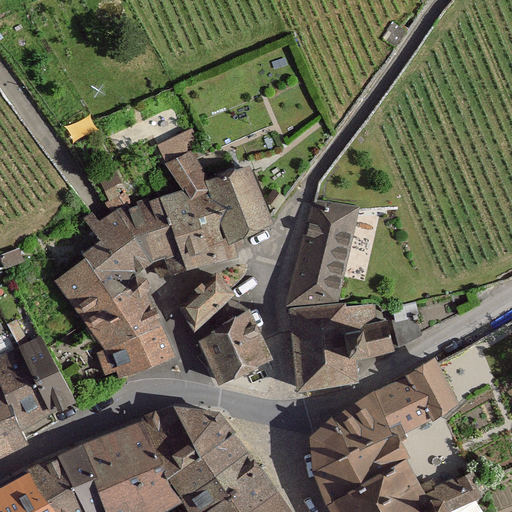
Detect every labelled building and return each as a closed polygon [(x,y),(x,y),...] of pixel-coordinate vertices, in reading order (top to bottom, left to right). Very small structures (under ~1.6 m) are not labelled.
[(99,245),(58,282),(89,327),(71,343),(91,369),(105,361),(124,386),(176,359),(140,278),(153,266),(170,291),(246,254),(275,232),(253,168),(122,208),(102,224),(92,213),(86,220),(99,245)] [(120,171),(104,179),(117,204),(132,196),(120,171)] [(365,209),(317,199),(290,304),(348,299),(365,209)] [(217,275),(181,307),(198,334),(236,301),(217,275)] [(375,302),(288,305),(297,385),(360,376),(355,355),(396,346),(388,316),(383,317),(375,302)] [(249,311),(201,344),(220,385),(272,361),(249,311)] [(0,377),(1,380),(0,380),(0,453),(33,436),(27,425),(58,409),(63,419),(85,407),(46,333),(0,357),(0,377)] [(473,409),(444,358),(380,391),(341,412),(315,437),(323,472),(337,506),(340,511),(486,511),(478,499),(493,490),(475,464),(433,483),(420,460),(410,437),(473,409)] [(0,511),(290,511),(270,480),(223,417),(168,410),(30,473),(0,489),(0,511)]
